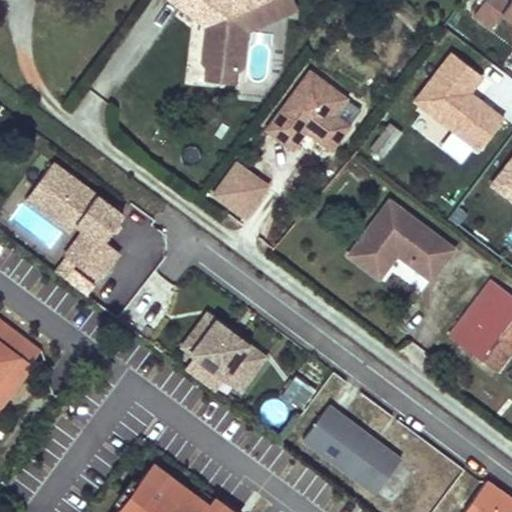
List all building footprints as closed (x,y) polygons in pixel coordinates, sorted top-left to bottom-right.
[(173,0),(184,8),(190,0),(173,0)] [(246,33),(297,16),(291,0),(190,0),(184,8),(210,28),(208,37),(207,37),(201,62),(206,70),(232,75),(239,68),(246,33)] [(498,15),(511,25),(511,0),(482,0),(471,16),(489,28),(498,15)] [(449,50),(410,101),(478,152),(505,116),(472,91),(484,76),(449,50)] [(232,75),(206,70),(204,79),(230,84),(232,75)] [(352,102),(316,74),(273,132),(298,151),(311,133),(337,152),(354,129),(340,118),(352,102)] [(85,113),(101,117),(106,99),(89,95),(85,113)] [(403,138),(390,128),(371,153),(384,163),(403,138)] [(511,152),(489,185),(511,201),(511,152)] [(22,202),(70,234),(53,258),(95,287),(119,251),(104,240),(124,210),(51,161),(22,202)] [(273,188),(242,164),(218,195),(249,219),(273,188)] [(425,276),(448,247),(384,199),(344,252),(363,267),(373,255),(383,263),(392,251),(396,254),(398,250),(404,254),(402,258),(425,276)] [(373,255),(363,267),(373,275),(383,263),(373,255)] [(511,317),(511,294),(490,278),(448,335),(480,360),(511,317)] [(201,311),(179,349),(191,356),(185,366),(240,399),(268,351),(201,311)] [(0,344),(0,379),(17,359),(0,344)] [(17,359),(0,379),(0,404),(29,369),(17,359)] [(290,375),(281,399),(304,408),(314,385),(290,375)] [(384,503),(412,466),(328,402),(299,439),(384,503)] [(223,511),(150,460),(112,511),(223,511)] [(511,511),(511,500),(487,483),(464,511),(511,511)]
